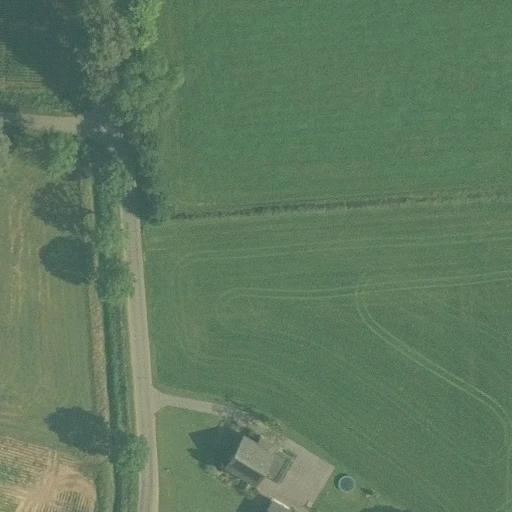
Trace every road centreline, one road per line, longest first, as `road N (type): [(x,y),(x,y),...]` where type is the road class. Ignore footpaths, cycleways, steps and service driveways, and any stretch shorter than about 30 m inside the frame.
road 1 (unclassified): [(143,511),(148,430),(123,129)]
road 2 (unclassified): [(123,129),(113,0)]
road 3 (unclassified): [(0,116),(123,129)]
